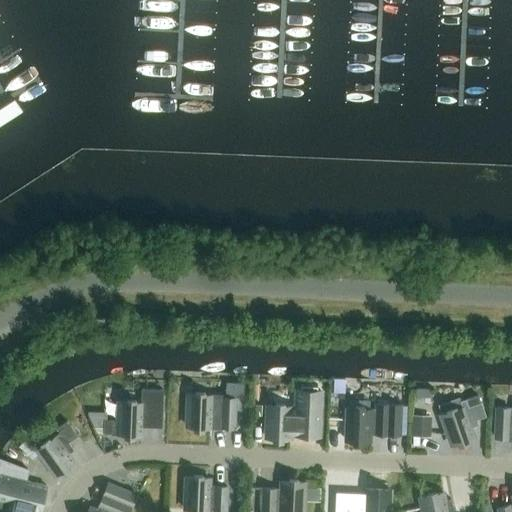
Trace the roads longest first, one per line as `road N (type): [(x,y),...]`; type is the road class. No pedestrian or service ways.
road 1 (unclassified): [(0,323),(46,298),(126,281),(511,299)]
road 2 (residential): [(56,511),(83,468),(143,451),(511,466)]
